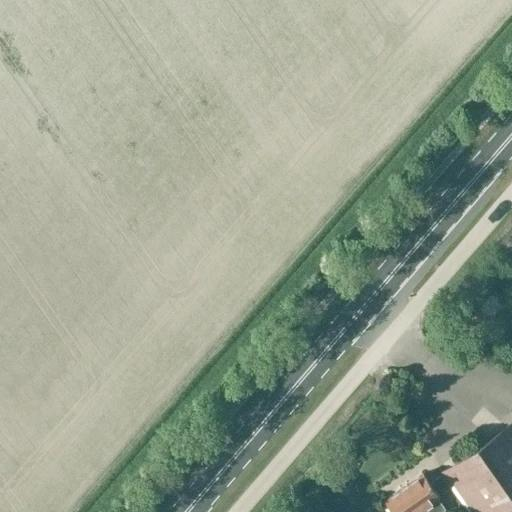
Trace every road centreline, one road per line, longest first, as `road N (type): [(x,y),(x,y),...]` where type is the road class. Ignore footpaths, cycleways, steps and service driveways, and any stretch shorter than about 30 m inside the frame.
road 1 (primary): [(187,511),(511,136)]
road 2 (unclassified): [(239,511),(511,197)]
